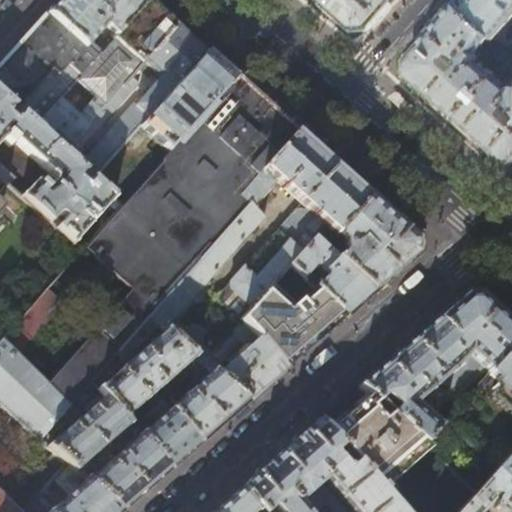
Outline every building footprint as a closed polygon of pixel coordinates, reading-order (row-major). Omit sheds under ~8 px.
[(159,11),(146,0),(58,0),(2,63),(0,64),(0,98),(33,128),(63,155),(128,80),(143,64),(176,26),(159,11)] [(320,0),(351,27),(366,26),(388,0),(320,0)] [(493,39),(511,17),(511,0),(455,0),(453,3),(489,35),(493,39)] [(476,51),(489,35),(453,3),(427,33),(403,59),(404,66),(404,74),(428,95),(452,117),(492,71),(478,60),(478,57),(477,53),(476,51)] [(190,38),(176,26),(143,64),(160,79),(136,106),(134,105),(86,159),(78,152),(136,87),(128,80),(63,155),(92,180),(206,52),(190,38)] [(92,180),(121,206),(236,79),(220,65),(206,52),(92,180)] [(511,82),(506,84),(492,71),(452,117),(477,139),(499,159),(500,159),(502,161),(504,161),(507,162),(510,161),(511,160),(511,82)] [(297,133),(236,79),(121,206),(117,210),(85,247),(83,248),(87,252),(83,256),(90,262),(94,258),(131,290),(47,384),(71,405),(116,354),(148,318),(248,206),(239,198),(297,133)] [(0,178),(17,194),(30,181),(4,159),(0,159),(0,141),(7,135),(56,179),(52,185),(46,189),(39,182),(34,183),(21,198),(80,252),(83,248),(85,247),(75,238),(90,223),(88,221),(92,217),(93,218),(107,203),(117,210),(121,206),(92,180),(63,155),(33,128),(0,98),(0,178)] [(331,149),(305,126),(298,134),(324,157),(331,149)] [(298,134),(297,133),(239,198),(248,206),(148,318),(157,327),(165,333),(194,359),(201,365),(208,356),(210,354),(199,344),(202,336),(196,331),(189,334),(173,320),(264,219),(252,210),(276,183),(305,208),(302,211),(301,210),(294,211),(215,299),(234,316),(231,320),(236,325),(240,321),(290,265),(313,239),(323,249),(327,244),(336,235),(369,197),(336,167),(324,157),(298,134)] [(388,214),(369,197),(336,235),(345,243),(345,254),(337,262),(372,295),(394,275),(417,255),(418,240),(388,214)] [(372,295),(337,262),(327,252),(323,249),(313,239),(290,265),(345,318),(357,308),(372,295)] [(285,371),(295,362),(325,335),(345,318),(290,265),(240,321),(285,371)] [(48,287),(0,341),(42,379),(52,369),(24,344),(63,301),(48,287)] [(358,386),(370,397),(424,446),(439,429),(427,418),(430,413),(431,407),(430,401),(427,396),(448,377),(454,380),(461,382),(468,378),(480,366),(488,373),(511,345),(511,324),(479,294),(463,294),(414,338),(358,386)] [(122,360),(157,327),(148,318),(116,354),(122,360)] [(285,371),(240,321),(236,325),(219,344),(227,351),(236,345),(242,352),(223,369),(208,356),(201,365),(212,374),(247,404),(264,389),(285,371)] [(124,420),(194,359),(165,333),(97,391),(103,397),(124,420)] [(0,407),(38,441),(39,441),(44,435),(71,405),(47,384),(42,379),(0,341),(0,340),(0,407)] [(497,470),(511,452),(511,345),(488,373),(451,415),(461,423),(454,432),(497,470)] [(218,429),(247,404),(212,374),(192,391),(184,382),(172,392),(180,401),(172,408),(164,398),(160,401),(160,403),(199,446),(218,429)] [(103,397),(53,443),(44,435),(39,441),(57,456),(67,465),(120,511),(122,511),(140,497),(168,472),(131,429),(124,420),(103,397)] [(347,416),(328,433),(341,448),(356,464),(397,511),(459,511),(477,493),(424,446),(370,397),(347,416)] [(142,419),(131,429),(168,472),(184,458),(199,446),(160,403),(145,417),(148,420),(155,414),(159,419),(150,427),(142,419)] [(397,511),(356,464),(347,472),(333,456),(341,448),(328,433),(318,421),(273,461),(240,490),(258,511),(267,511),(270,509),(272,511),(397,511)] [(511,511),(511,452),(497,470),(477,493),(459,511),(482,511),(489,504),(489,498),(493,497),(496,497),(498,499),(494,504),(494,510),(495,511),(511,511)] [(52,480),(67,465),(57,456),(17,501),(26,509),(32,503),(37,497),(52,480)] [(120,511),(67,465),(52,480),(70,496),(51,511),(50,511),(37,497),(32,503),(40,511),(120,511)] [(257,511),(258,511),(240,490),(214,511),(257,511)] [(0,511),(15,511),(0,497),(0,511)] [(40,511),(32,503),(26,509),(23,511),(40,511)]
